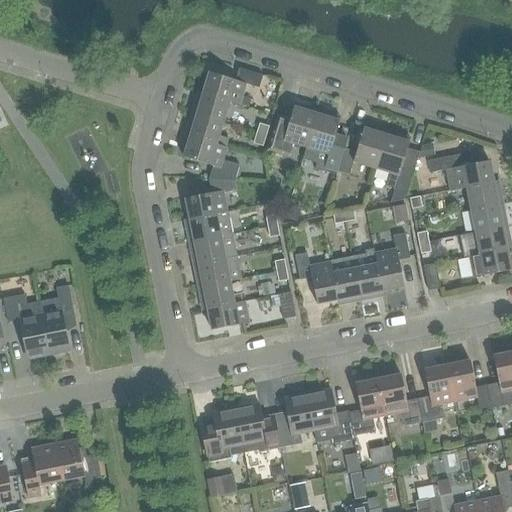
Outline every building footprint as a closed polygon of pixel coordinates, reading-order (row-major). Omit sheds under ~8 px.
[(250,99),(242,97),(245,85),(258,89),(262,76),(238,69),(234,81),(209,73),(202,94),(229,102),(248,108),(250,99)] [(229,102),(202,94),(200,100),(196,99),(191,114),(222,123),(229,102)] [(317,111),(294,104),(286,131),(273,128),(267,151),(287,157),(291,144),(306,148),(317,111)] [(317,111),(306,148),(302,159),(317,163),(316,166),(315,169),(323,172),(336,176),(337,172),(344,149),(332,145),(340,118),(317,111)] [(215,145),(226,148),(229,139),(218,136),(222,123),(191,114),(187,129),(191,130),(189,137),(215,145)] [(259,124),(256,134),(266,137),(269,127),(259,124)] [(356,153),(344,149),(337,172),(349,176),(353,163),(375,170),(387,132),(364,125),(356,153)] [(425,140),(441,145),(445,134),(429,129),(425,140)] [(404,201),(406,193),(413,170),(401,167),(410,139),(387,132),(375,170),(389,174),(385,187),(394,190),(390,204),(404,201)] [(266,137),(256,134),(253,144),(262,147),(266,137)] [(208,180),(234,182),(239,166),(222,161),(226,148),(215,145),(189,137),(183,158),(212,167),(208,180)] [(421,147),(417,161),(434,157),(432,145),(421,147)] [(446,180),(453,179),(455,190),(466,188),(493,182),(489,162),(462,167),(460,155),(427,162),(429,174),(444,171),(446,180)] [(236,192),(234,182),(208,180),(211,194),(184,199),(189,220),(216,214),(216,215),(226,213),(223,194),(236,192)] [(466,188),(470,210),(502,204),(499,189),(494,189),(493,182),(466,188)] [(409,199),(411,209),(421,207),(419,197),(409,199)] [(470,210),(475,233),(506,226),(502,204),(470,210)] [(405,205),(391,208),(395,224),(409,222),(405,205)] [(298,221),(301,211),(289,208),(286,218),(298,221)] [(355,220),(354,216),(353,211),(343,213),(345,222),(355,220)] [(189,243),(231,235),(226,213),(216,215),(216,214),(189,220),(190,227),(185,228),(189,243)] [(332,215),(333,220),(334,225),(345,222),(343,213),(332,215)] [(265,218),(267,228),(277,226),(275,216),(265,218)] [(277,226),(267,228),(269,238),(279,236),(277,226)] [(475,233),(479,255),(506,250),(505,243),(510,242),(506,226),(475,233)] [(416,234),(418,244),(428,242),(426,232),(416,234)] [(377,265),(382,292),(403,288),(398,261),(410,259),(405,234),(393,237),(395,250),(374,254),(376,265),(377,265)] [(196,258),(198,265),(235,257),(231,235),(189,243),(192,259),(196,258)] [(418,244),(420,254),(430,253),(428,242),(418,244)] [(365,256),(352,259),(361,301),(376,298),(375,293),(382,292),(377,265),(376,265),(374,254),(373,250),(364,251),(365,256)] [(479,255),(469,257),(473,278),(511,271),(506,250),(479,255)] [(316,305),(337,301),(332,274),(330,263),(309,267),(306,254),(294,256),(299,281),(311,278),(316,305)] [(194,273),(198,288),(229,282),(229,283),(240,281),(235,257),(198,265),(199,272),(194,273)] [(345,304),(361,301),(352,259),(330,263),(332,274),(337,301),(344,299),(345,304)] [(274,262),(276,273),(286,271),(284,260),(274,262)] [(428,291),(437,289),(440,289),(435,264),(423,267),(428,291)] [(286,271),(276,273),(278,282),(288,281),(286,271)] [(234,305),(232,297),(229,283),(229,282),(198,288),(201,304),(205,303),(207,310),(234,305)] [(269,284),(261,286),(263,296),(271,294),(269,284)] [(58,299),(37,303),(48,355),(69,351),(61,312),(72,310),(68,286),(56,289),(58,299)] [(283,320),(292,318),(295,317),(290,293),(278,295),(283,320)] [(48,355),(37,303),(26,305),(24,295),(3,299),(8,323),(19,321),(27,360),(48,355)] [(240,295),(232,297),(234,305),(207,310),(211,331),(248,323),(244,302),(242,302),(240,295)] [(491,409),(503,407),(511,404),(511,401),(510,391),(511,390),(511,352),(493,356),(498,383),(486,386),(491,409)] [(469,361),(446,366),(454,402),(476,398),(479,411),(491,409),(486,386),(475,388),(469,361)] [(429,397),(418,400),(422,423),(421,423),(424,435),(437,432),(435,421),(443,419),(441,405),(454,402),(446,366),(423,370),(429,397)] [(410,425),(421,423),(422,423),(418,400),(406,402),(400,375),(377,380),(385,416),(396,414),(403,426),(410,425)] [(360,411),(348,414),(353,436),(353,437),(374,433),(371,419),(385,416),(377,380),(354,384),(360,411)] [(315,445),(330,442),(331,445),(353,440),(353,437),(353,436),(348,414),(348,412),(335,415),(330,389),(306,394),(314,431),(313,431),(315,445)] [(276,424),(280,449),(302,444),(300,434),(313,431),(314,431),(306,394),(283,398),(288,422),(276,424)] [(258,403),(235,408),(244,454),(258,451),(258,453),(280,449),(276,424),(263,427),(258,403)] [(213,422),(201,425),(203,439),(208,464),(231,459),(230,457),(244,454),(235,408),(212,413),(213,422)] [(96,455),(86,457),(84,448),(78,449),(76,440),(53,445),(61,482),(83,477),(85,488),(101,484),(96,455)] [(31,449),(32,458),(20,460),(28,499),(40,497),(38,486),(61,482),(53,445),(31,449)] [(460,450),(441,454),(443,463),(462,459),(460,450)] [(379,469),(363,472),(366,485),(381,482),(379,469)] [(282,470),(276,471),(274,476),(274,481),(284,479),(282,470)] [(511,507),(511,495),(509,483),(507,472),(495,474),(500,497),(476,502),(478,511),(502,511),(502,510),(511,507)] [(0,503),(0,505),(12,502),(7,473),(0,474),(0,503)] [(220,479),(208,481),(211,498),(223,495),(220,479)] [(306,506),(301,483),(290,485),(294,508),(306,506)] [(352,485),(355,499),(364,497),(362,483),(352,485)] [(451,495),(439,497),(441,511),(478,511),(476,502),(453,506),(451,495)] [(416,511),(441,511),(439,497),(415,502),(416,511)]
